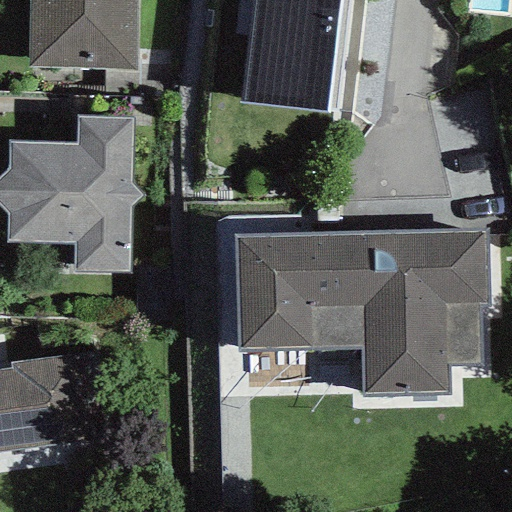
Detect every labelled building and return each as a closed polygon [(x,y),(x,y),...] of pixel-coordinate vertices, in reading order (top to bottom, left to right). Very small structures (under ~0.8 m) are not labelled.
[(143,0),(29,0),(28,81),(143,82),(143,0)] [(360,0),(221,0),(214,66),(351,82),(360,0)] [(133,129),(19,125),(14,284),(128,287),(133,129)] [(491,244),(243,247),(244,357),(362,356),(363,412),(493,410),(491,244)] [(0,444),(101,442),(99,350),(0,352),(0,444)] [(253,383),(200,382),(199,469),(252,470),(253,383)]
